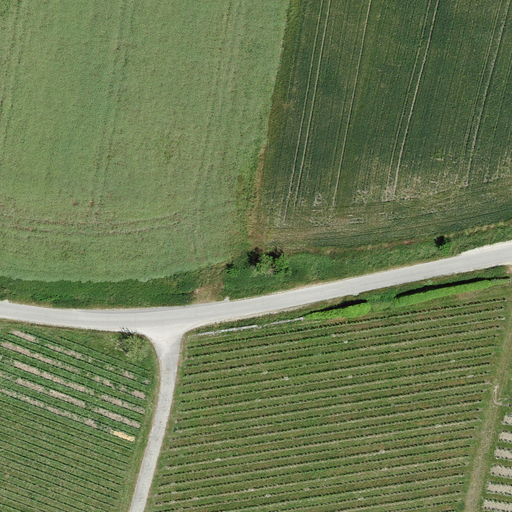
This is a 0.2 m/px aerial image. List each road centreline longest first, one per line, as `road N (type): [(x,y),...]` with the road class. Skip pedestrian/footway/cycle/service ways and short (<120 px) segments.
road 1 (unclassified): [(0,309),(170,318),(511,251)]
road 2 (track): [(137,511),(165,403),(170,318)]
